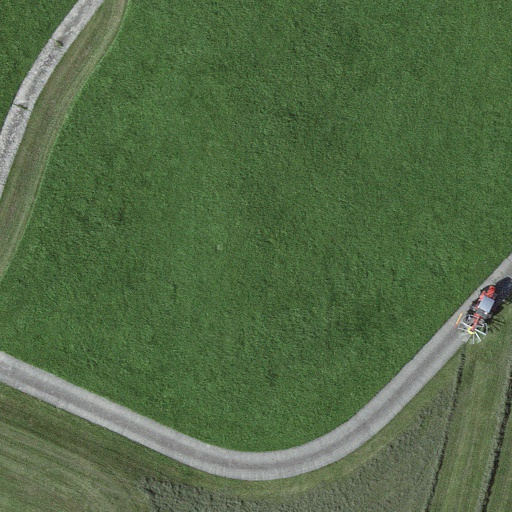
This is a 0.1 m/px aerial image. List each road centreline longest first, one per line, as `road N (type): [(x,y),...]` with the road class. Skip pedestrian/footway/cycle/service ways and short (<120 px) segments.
road 1 (track): [(0,371),(228,465),(290,464),(345,443),(511,280)]
road 2 (track): [(0,183),(43,77),(97,0)]
